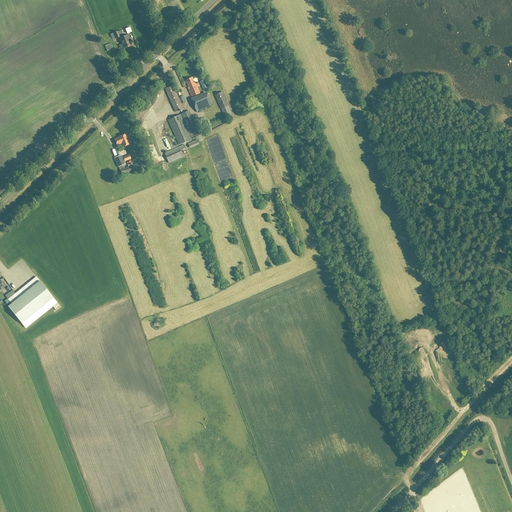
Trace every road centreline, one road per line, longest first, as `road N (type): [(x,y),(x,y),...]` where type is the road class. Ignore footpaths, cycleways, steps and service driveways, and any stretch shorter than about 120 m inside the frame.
road 1 (unclassified): [(0,205),(211,0)]
road 2 (track): [(168,66),(0,230)]
road 3 (track): [(386,158),(438,280),(492,272)]
road 4 (track): [(511,130),(460,105),(434,74),(387,86),(377,110)]
road 5 (track): [(412,488),(478,419),(489,422),(511,479)]
road 6 (track): [(412,488),(407,473),(502,368)]
road 7 (track): [(511,156),(386,158)]
